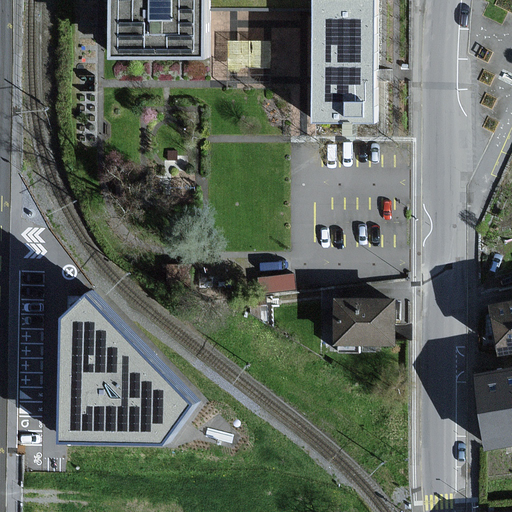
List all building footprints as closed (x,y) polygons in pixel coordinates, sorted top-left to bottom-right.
[(214,51),(215,6),(320,7),(320,0),(122,0),(122,51),(214,51)] [(320,0),(320,7),(319,80),(319,117),(380,118),(380,0),(320,0)] [(205,396),(95,292),(72,313),(70,439),(172,439),(205,396)] [(394,300),(336,301),(336,344),(394,343),(394,300)] [(511,303),(492,307),(501,353),(511,350),(511,303)] [(494,445),(511,441),(511,367),(482,373),(494,445)]
